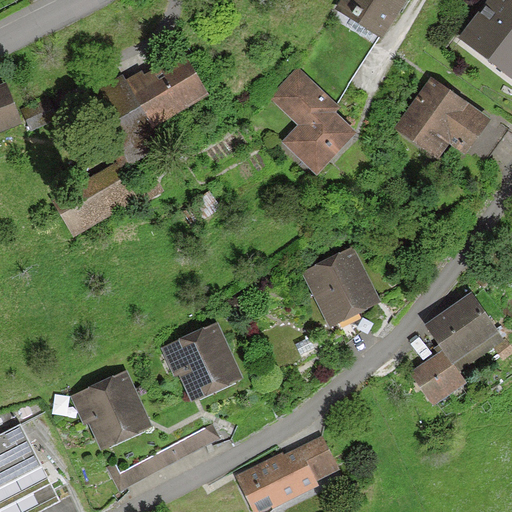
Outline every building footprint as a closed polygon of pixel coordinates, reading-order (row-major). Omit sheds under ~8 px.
[(383,43),(408,4),(405,2),(405,0),(339,0),(333,11),(383,43)] [(511,0),(490,0),(456,44),(511,87),(511,0)] [(143,138),(210,99),(184,56),(153,75),(147,79),(143,73),(125,84),(122,78),(80,104),(117,165),(135,195),(131,197),(135,204),(137,208),(164,193),(149,167),(157,162),(143,138)] [(344,110),(300,69),(272,100),(299,125),(282,143),(319,178),(359,134),(338,116),(344,110)] [(491,122),(431,81),(397,129),(439,159),(449,144),(467,156),(484,132),(491,122)] [(0,135),(23,127),(7,85),(0,87),(0,135)] [(472,156),(489,166),(511,128),(494,118),(472,156)] [(135,195),(117,165),(53,201),(74,239),(135,204),(131,197),(135,195)] [(358,260),(353,250),(305,274),(332,327),(339,323),(348,343),(369,326),(363,313),(381,303),(358,260)] [(502,337),(475,296),(427,327),(442,353),(453,368),(502,337)] [(241,380),(216,326),(164,350),(177,378),(181,376),(194,402),(241,380)] [(453,368),(442,353),(409,376),(433,410),(466,387),(453,368)] [(154,432),(128,372),(70,397),(83,428),(90,425),(103,454),(154,432)] [(108,466),(122,492),(221,440),(207,414),(108,466)] [(47,511),(61,505),(20,426),(0,436),(0,511),(47,511)] [(323,438),(299,450),(316,485),(340,473),(323,438)] [(285,453),(236,478),(252,511),(273,511),(319,489),(316,485),(299,450),(286,456),(285,453)]
